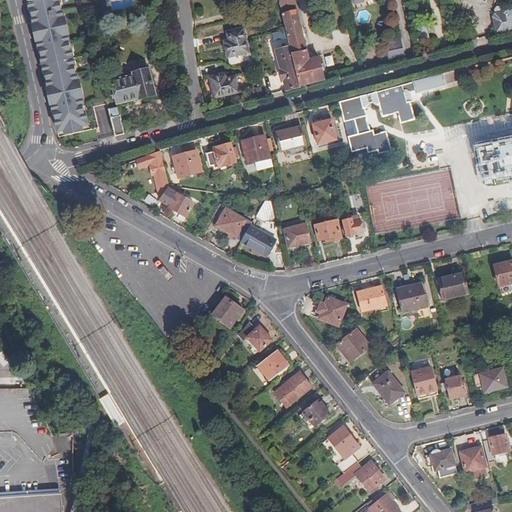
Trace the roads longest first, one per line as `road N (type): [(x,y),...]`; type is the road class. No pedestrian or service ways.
road 1 (residential): [(511,44),(68,156)]
road 2 (residential): [(263,290),(511,230)]
road 3 (residential): [(263,290),(80,189)]
road 4 (residential): [(386,440),(263,290)]
road 5 (tertiary): [(38,149),(40,111),(15,0)]
road 6 (residential): [(511,410),(386,440)]
